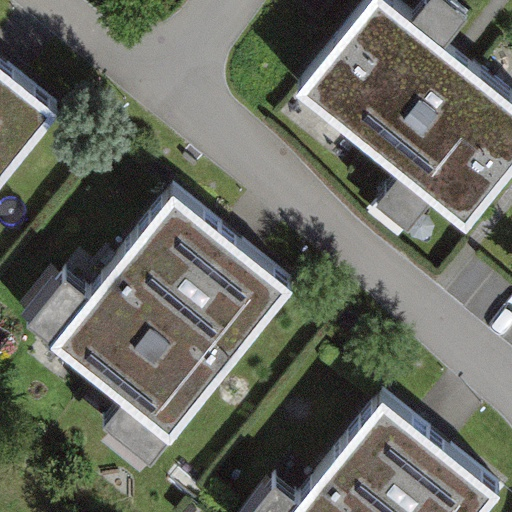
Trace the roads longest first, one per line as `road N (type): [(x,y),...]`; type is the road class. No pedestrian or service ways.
road 1 (residential): [(511,387),(166,89)]
road 2 (residential): [(166,89),(55,0)]
